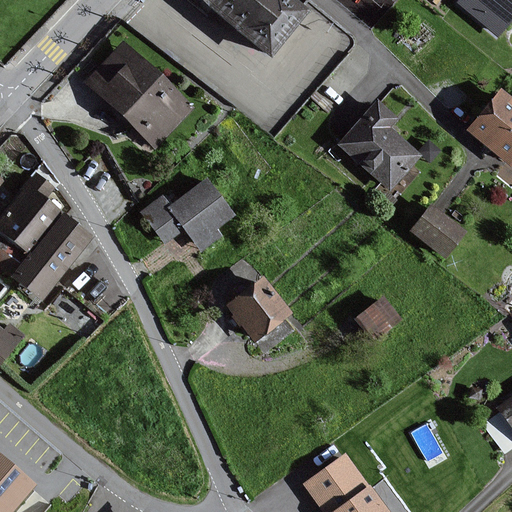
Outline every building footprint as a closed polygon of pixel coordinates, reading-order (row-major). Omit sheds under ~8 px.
[(196,0),(269,59),(307,13),(291,0),(196,0)] [(511,0),(462,0),(461,2),(496,32),(511,13),(511,0)] [(154,144),(189,108),(124,46),(90,81),(154,144)] [(511,101),(499,91),(467,131),(509,165),(511,161),(511,101)] [(375,100),(338,145),(389,194),(420,157),(390,128),(398,120),(375,100)] [(39,298),(86,238),(41,203),(50,191),(34,179),(0,222),(0,230),(30,254),(12,277),(39,298)] [(230,215),(207,185),(171,211),(162,199),(144,212),(164,240),(184,225),(201,248),(217,236),(212,229),(230,215)] [(465,232),(430,205),(409,232),(445,259),(465,232)] [(21,257),(0,241),(0,267),(8,274),(21,257)] [(253,340),(287,314),(261,280),(227,307),(253,340)] [(397,319),(382,300),(357,319),(372,339),(397,319)] [(0,327),(0,364),(23,334),(10,323),(3,330),(0,327)] [(13,358),(17,365),(27,360),(23,353),(13,358)] [(511,426),(511,400),(499,409),(511,426)] [(383,511),(344,457),(305,485),(326,511),(383,511)] [(0,511),(10,511),(31,487),(0,460),(0,511)]
